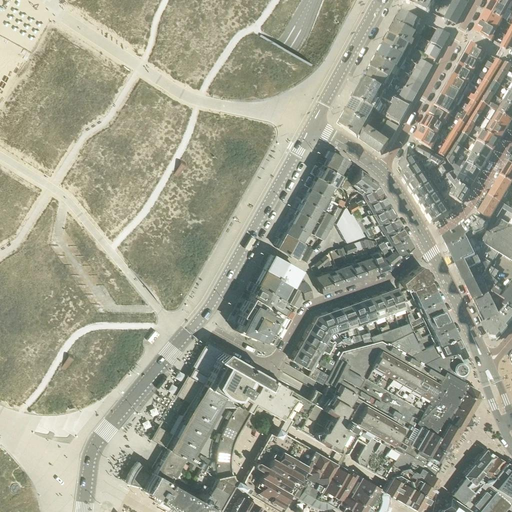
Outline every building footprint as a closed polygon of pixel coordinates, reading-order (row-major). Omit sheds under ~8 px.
[(428,13),(434,0),(410,0),(409,3),(428,13)] [(460,0),(454,0),(452,4),(464,9),(468,4),(460,0)] [(511,0),(492,0),(492,1),(508,10),(511,2),(511,0)] [(492,1),(486,12),(502,21),(508,10),(492,1)] [(461,15),(464,9),(452,4),(449,10),(461,15)] [(449,10),(447,15),(458,20),(461,15),(449,10)] [(496,31),(502,21),(486,12),(480,22),(496,31)] [(403,13),(397,25),(415,34),(421,23),(403,13)] [(444,20),(452,23),(456,25),(458,20),(447,15),(444,20)] [(493,37),(496,31),(480,22),(474,33),(491,42),(494,38),(493,37)] [(416,35),(415,34),(397,25),(397,26),(396,25),(393,30),(394,31),(391,36),(412,48),(415,43),(413,42),(416,35)] [(435,36),(431,43),(442,49),(450,36),(442,32),(439,38),(435,36)] [(408,56),(412,48),(391,36),(391,37),(390,36),(387,42),(387,43),(385,48),(404,58),(406,59),(408,56)] [(511,40),(506,36),(501,45),(494,42),(493,43),(500,47),(506,50),(511,40)] [(429,45),(424,55),(436,61),(441,52),(429,45)] [(487,54),(470,45),(464,55),(481,64),(487,54)] [(406,60),(404,58),(385,48),(384,48),(383,48),(380,54),(381,54),(378,59),(400,71),(406,60)] [(464,55),(458,66),(475,75),(478,76),(480,72),(477,71),(481,64),(464,55)] [(375,65),(372,70),(393,81),(394,82),(400,71),(378,59),(378,60),(376,59),(374,65),(375,65)] [(421,60),(417,66),(429,72),(432,67),(421,60)] [(485,67),(490,69),(496,73),(502,63),(497,60),(494,65),(488,62),(485,67)] [(506,76),(509,77),(511,79),(511,74),(508,72),(511,66),(505,63),(500,72),(506,76)] [(411,77),(423,83),(429,72),(417,66),(411,77)] [(469,85),(475,75),(458,66),(452,76),(469,85)] [(490,69),(484,80),(490,83),(496,73),(490,69)] [(388,89),(393,81),(372,70),(371,72),(370,71),(368,76),(369,76),(366,81),(386,92),(387,88),(388,89)] [(240,98),(235,101),(239,101),(243,101),(249,101),(254,101),(260,100),(265,99),(268,98),(274,96),(280,94),(284,92),(287,91),(277,92),(276,93),(275,93),(273,93),(272,93),(271,92),(270,92),(268,90),(264,71),(252,74),(254,83),(253,83),(252,84),(251,85),(250,86),(250,88),(249,89),(249,90),(249,91),(250,92),(246,93),(246,94),(246,95),(245,97),(243,98),(240,98)] [(502,83),(506,76),(500,72),(494,82),(500,86),(504,88),(506,85),(502,83)] [(465,92),(469,85),(452,76),(447,86),(462,95),(464,92),(465,92)] [(411,77),(405,88),(417,95),(423,83),(411,77)] [(484,93),(490,83),(484,80),(478,90),(484,93)] [(356,96),(352,99),(355,101),(373,111),(377,113),(381,104),(379,103),(381,99),(393,105),(387,115),(390,117),(389,119),(400,125),(401,123),(411,106),(397,98),(386,92),(366,81),(365,82),(366,83),(358,96),(358,97),(356,96)] [(494,82),(488,92),(494,96),(500,86),(494,82)] [(463,96),(462,95),(447,86),(441,97),(456,105),(457,106),(463,96)] [(417,95),(405,88),(404,87),(398,99),(411,106),(417,95)] [(466,97),(472,100),(477,104),(484,93),(478,90),(474,96),(469,93),(466,97)] [(486,106),(496,112),(498,108),(490,103),(494,96),(488,92),(481,103),(486,106)] [(511,93),(509,92),(503,102),(511,106),(511,93)] [(441,97),(435,108),(450,116),(456,105),(441,97)] [(471,114),(477,104),(472,100),(468,107),(464,104),(461,108),(465,111),(471,114)] [(348,115),(341,127),(357,139),(358,138),(362,141),(361,142),(381,156),(389,145),(392,138),(395,133),(398,128),(388,122),(385,127),(382,132),(379,138),(368,131),(366,133),(362,130),(365,125),(373,111),(355,101),(348,115)] [(511,106),(503,102),(497,112),(511,121),(511,106)] [(479,106),(475,113),(480,116),(486,106),(481,103),(479,106)] [(449,117),(450,116),(435,108),(433,107),(427,117),(444,126),(446,122),(445,122),(448,116),(449,117)] [(455,119),(459,121),(465,124),(471,114),(465,111),(462,116),(458,114),(455,119)] [(511,121),(497,112),(491,122),(506,131),(511,121)] [(469,123),(474,126),(480,116),(475,113),(469,123)] [(444,127),(444,126),(427,117),(421,127),(437,136),(443,126),(444,127)] [(453,131),(458,134),(465,124),(459,121),(455,127),(451,124),(449,129),(453,131)] [(500,142),(506,131),(491,122),(485,133),(500,142)] [(469,123),(462,133),(468,137),(472,129),(479,134),(478,136),(480,136),(476,142),(478,143),(493,152),(500,142),(485,133),(474,126),(469,123)] [(437,136),(421,127),(414,140),(422,144),(422,145),(431,151),(433,151),(435,147),(434,146),(435,143),(434,143),(437,136)] [(453,131),(447,142),(452,145),(458,134),(453,131)] [(456,144),(462,147),(468,137),(462,133),(456,144)] [(439,155),(444,158),(452,145),(447,142),(443,148),(438,146),(435,152),(439,155)] [(493,152),(478,143),(472,153),(473,154),(487,162),(493,152)] [(456,144),(450,154),(456,158),(456,157),(455,157),(460,150),(461,147),(462,147),(456,144)] [(416,152),(427,159),(429,160),(432,155),(419,147),(416,152)] [(342,166),(345,161),(342,159),(328,151),(327,152),(326,151),(326,150),(325,150),(322,157),(322,156),(324,157),(319,166),(336,174),(336,173),(337,174),(342,166)] [(397,171),(401,176),(419,164),(411,150),(409,151),(408,151),(397,171)] [(450,166),(454,172),(453,173),(458,181),(459,182),(471,189),(481,173),(467,164),(463,162),(460,167),(454,165),(455,163),(454,162),(456,158),(450,154),(446,159),(450,166)] [(473,154),(467,164),(481,173),(487,162),(473,154)] [(444,161),(432,155),(429,160),(427,159),(419,164),(401,176),(407,186),(427,173),(423,167),(432,162),(438,166),(444,162),(444,161)] [(350,164),(342,178),(349,183),(357,169),(350,164)] [(511,184),(511,165),(509,164),(508,164),(500,177),(511,184)] [(319,166),(313,177),(329,186),(336,174),(319,166)] [(451,172),(447,166),(438,171),(442,177),(451,172)] [(366,176),(357,169),(349,183),(348,185),(352,187),(351,189),(358,194),(375,185),(374,183),(372,182),(373,181),(366,176)] [(433,183),(427,173),(407,186),(413,195),(430,184),(430,185),(433,183)] [(452,186),(458,181),(453,173),(447,177),(452,186)] [(313,177),(307,188),(323,197),(327,190),(329,191),(331,187),(329,186),(313,177)] [(511,186),(511,184),(500,177),(488,197),(509,210),(509,208),(501,203),(509,190),(511,192),(511,186)] [(339,187),(344,190),(345,190),(348,185),(349,183),(342,178),(338,185),(340,186),(339,187)] [(452,186),(455,190),(450,198),(460,204),(464,200),(466,197),(470,191),(458,184),(459,182),(458,181),(452,186)] [(413,195),(420,206),(437,195),(430,185),(430,184),(413,195)] [(381,195),(375,185),(358,194),(361,199),(353,203),(353,202),(346,206),(346,207),(349,213),(355,210),(362,206),(364,204),(381,195)] [(307,188),(300,200),(317,209),(323,197),(307,188)] [(426,215),(446,202),(440,193),(437,195),(420,206),(426,215)] [(387,205),(381,195),(364,204),(370,214),(387,205)] [(507,212),(509,210),(488,197),(478,214),(478,215),(490,222),(499,207),(507,212)] [(300,200),(294,211),(310,220),(317,209),(300,200)] [(453,211),(446,202),(426,215),(431,222),(433,225),(450,214),(453,211)] [(392,216),(387,205),(370,214),(367,216),(373,226),(375,225),(392,216)] [(324,213),(334,218),(339,209),(335,207),(330,216),(325,213),(324,213)] [(354,223),(350,214),(347,215),(344,208),(342,210),(334,225),(343,243),(362,237),(354,223)] [(354,223),(359,221),(360,220),(355,210),(349,213),(350,214),(354,223)] [(294,211),(288,222),(304,232),(310,220),(294,211)] [(318,224),(321,226),(328,230),(334,218),(324,213),(318,224)] [(398,226),(392,216),(375,225),(381,236),(398,226)] [(483,234),(485,231),(488,227),(474,218),(446,242),(445,244),(448,250),(469,241),(468,240),(474,236),(476,237),(483,234)] [(500,219),(495,227),(504,233),(509,225),(500,219)] [(359,221),(354,223),(360,233),(362,232),(364,231),(359,221)] [(281,233),(296,242),(298,243),(304,232),(288,222),(281,233)] [(511,226),(509,225),(504,233),(494,248),(478,256),(456,267),(474,304),(474,305),(475,305),(489,297),(493,295),(491,294),(494,290),(495,291),(496,290),(494,289),(495,288),(498,284),(490,277),(494,270),(489,267),(494,259),(495,259),(498,254),(511,262),(511,226)] [(495,227),(491,225),(489,228),(486,232),(491,235),(495,227)] [(328,230),(321,226),(319,229),(318,228),(315,233),(316,233),(314,237),(320,241),(323,237),(328,230)] [(404,236),(398,226),(381,236),(384,241),(382,242),(381,241),(376,244),(379,250),(404,236)] [(364,231),(362,232),(365,238),(367,238),(368,236),(371,235),(368,229),(364,231)] [(472,247),(469,241),(448,250),(456,267),(478,256),(491,235),(486,232),(478,247),(477,245),(472,247)] [(299,259),(302,254),(302,253),(301,253),(299,252),(295,250),(298,243),(296,242),(281,233),(278,240),(276,239),(276,238),(272,245),(272,246),(273,245),(275,246),(274,247),(298,260),(298,259),(299,259)] [(404,236),(379,250),(385,266),(397,256),(396,254),(397,253),(402,251),(403,250),(408,247),(409,246),(404,236)] [(363,239),(365,246),(366,249),(372,247),(370,241),(363,239)] [(353,251),(353,249),(351,243),(341,247),(344,254),(353,251)] [(305,246),(305,247),(306,247),(302,254),(299,259),(304,262),(312,249),(312,250),(314,247),(309,244),(308,247),(305,246)] [(339,247),(333,249),(335,256),(341,254),(339,247)] [(385,267),(385,266),(379,250),(375,252),(375,251),(368,253),(374,271),(376,270),(376,271),(380,270),(380,269),(381,268),(384,267),(385,267)] [(357,260),(363,277),(364,277),(371,274),(373,274),(373,273),(375,273),(374,271),(368,253),(367,254),(368,256),(357,260)] [(270,254),(261,270),(288,285),(294,288),(293,288),(296,290),(300,299),(301,299),(308,296),(308,297),(309,296),(305,285),(296,273),(297,270),(270,254)] [(321,263),(320,264),(322,267),(329,265),(327,259),(324,255),(318,260),(321,263)] [(362,277),(363,277),(357,260),(356,258),(352,259),(352,261),(345,264),(352,281),(359,278),(362,278),(362,277)] [(315,268),(320,264),(321,263),(318,260),(312,264),(315,268)] [(334,268),(340,285),(341,285),(348,282),(351,282),(351,281),(352,281),(345,264),(334,268)] [(421,284),(427,281),(425,278),(426,278),(421,266),(417,266),(398,282),(397,283),(396,284),(396,285),(396,286),(397,289),(400,288),(403,287),(405,291),(408,289),(418,284),(421,284)] [(334,268),(323,272),(329,289),(330,289),(337,286),(339,286),(339,285),(340,285),(334,268)] [(253,284),(277,298),(285,284),(288,286),(288,285),(261,270),(253,284)] [(328,289),(329,289),(323,272),(312,276),(318,293),(319,293),(326,290),(328,290),(328,289)] [(136,273),(134,273),(142,283),(160,304),(159,301),(156,277),(155,277),(152,278),(149,278),(147,278),(144,277),(142,275),(141,274),(140,274),(136,273)] [(408,289),(412,298),(422,294),(425,294),(431,291),(430,289),(431,288),(429,283),(428,284),(427,281),(421,284),(418,284),(408,289)] [(503,308),(505,309),(511,313),(511,282),(502,294),(496,290),(495,291),(494,290),(491,294),(493,295),(506,303),(503,308)] [(247,295),(279,314),(288,318),(289,319),(292,314),(276,305),(280,299),(277,298),(253,284),(247,295)] [(389,290),(384,292),(387,298),(387,300),(391,311),(392,313),(396,311),(396,309),(402,307),(395,288),(394,289),(393,287),(388,289),(389,290)] [(296,290),(293,288),(285,303),(295,308),(295,307),(300,300),(300,299),(296,290)] [(381,314),(391,311),(387,300),(387,298),(384,292),(384,291),(379,293),(379,294),(376,295),(378,301),(378,304),(381,314)] [(429,302),(435,299),(435,298),(435,297),(433,292),(432,292),(431,291),(425,294),(422,294),(412,298),(416,307),(426,302),(429,302)] [(373,317),(381,314),(378,304),(378,301),(376,295),(375,295),(374,294),(369,296),(370,297),(367,298),(369,305),(369,307),(373,317)] [(288,318),(279,314),(247,295),(236,315),(237,316),(234,321),(236,322),(232,330),(263,342),(264,341),(273,345),(288,318)] [(493,295),(489,297),(475,305),(480,315),(499,305),(503,308),(506,303),(493,295)] [(363,321),(373,317),(369,307),(369,305),(367,298),(365,299),(365,297),(360,299),(360,300),(357,302),(359,307),(359,310),(363,321)] [(414,308),(418,317),(431,311),(433,311),(439,308),(439,307),(440,306),(437,301),(436,302),(435,299),(429,302),(426,302),(416,307),(414,308)] [(351,304),(347,305),(350,311),(350,314),(353,324),(363,321),(359,310),(359,307),(357,302),(356,302),(356,301),(350,303),(351,304)] [(343,328),(353,324),(350,314),(350,311),(347,305),(346,304),(341,306),(341,307),(338,308),(340,315),(340,317),(343,328)] [(480,315),(485,326),(498,319),(505,309),(503,308),(499,305),(480,315)] [(332,332),(343,328),(340,317),(340,315),(338,308),(337,309),(337,307),(331,309),(332,310),(326,313),(328,319),(328,321),(332,332)] [(431,311),(418,317),(411,320),(407,322),(410,327),(423,320),(425,325),(435,320),(438,320),(444,317),(443,316),(444,315),(442,310),(441,311),(439,308),(433,311),(431,311)] [(497,340),(511,321),(511,313),(505,309),(498,319),(485,326),(491,339),(497,340)] [(328,333),(332,332),(328,321),(328,319),(326,313),(325,313),(325,312),(320,313),(320,315),(315,317),(310,325),(317,328),(318,330),(326,335),(327,336),(328,333)] [(425,325),(430,334),(440,329),(442,329),(448,326),(448,325),(448,324),(446,319),(445,320),(444,317),(438,320),(435,320),(425,325)] [(406,323),(396,326),(399,335),(409,330),(406,323)] [(307,330),(305,333),(311,337),(314,339),(329,348),(331,343),(332,343),(330,341),(329,342),(325,339),(327,336),(326,335),(318,330),(317,328),(310,325),(309,324),(306,329),(307,330)] [(387,330),(391,340),(399,335),(396,326),(387,330)] [(430,334),(434,344),(453,335),(450,328),(449,329),(448,326),(442,329),(440,329),(430,334)] [(387,330),(378,333),(381,339),(382,340),(389,340),(391,340),(387,330)] [(326,398),(309,427),(312,438),(340,454),(345,452),(353,438),(357,440),(362,443),(354,458),(356,463),(385,480),(387,476),(395,474),(406,454),(410,456),(412,452),(404,447),(399,444),(412,422),(442,370),(458,379),(460,375),(461,373),(462,372),(462,371),(463,370),(463,369),(463,368),(463,367),(463,366),(462,365),(462,364),(461,363),(462,363),(458,357),(450,350),(438,356),(435,351),(438,350),(435,343),(434,344),(423,349),(419,351),(416,343),(410,332),(389,343),(388,344),(385,342),(385,344),(379,341),(340,351),(334,362),(329,371),(323,382),(326,383),(332,387),(326,398)] [(145,341),(149,344),(156,336),(152,333),(145,341)] [(302,338),(300,342),(306,346),(308,347),(319,354),(321,350),(326,353),(329,348),(314,339),(311,337),(305,333),(305,334),(304,333),(301,338),(302,338)] [(370,341),(380,339),(381,339),(378,333),(368,337),(370,341)] [(453,335),(435,343),(438,350),(435,351),(438,356),(450,350),(458,357),(463,354),(453,335)] [(191,369),(187,375),(220,394),(226,397),(229,399),(233,393),(245,400),(245,401),(241,406),(246,409),(249,403),(250,403),(276,418),(276,419),(272,426),(278,429),(282,422),(283,421),(312,438),(309,427),(326,398),(332,387),(326,383),(324,386),(320,394),(311,389),(308,394),(305,399),(279,385),(278,383),(277,383),(273,381),(272,381),(265,376),(263,375),(244,364),(242,363),(239,362),(239,360),(237,361),(232,358),(232,356),(230,357),(220,350),(219,351),(204,342),(189,368),(191,369)] [(297,347),(295,350),(301,354),(303,356),(314,362),(319,354),(308,347),(306,346),(300,342),(299,342),(296,346),(297,347)] [(308,370),(305,375),(319,384),(325,374),(311,367),(314,362),(303,356),(301,354),(295,350),(295,351),(294,350),(291,355),(292,356),(290,360),(308,370)] [(319,358),(316,363),(322,367),(329,371),(334,362),(327,358),(325,361),(319,358)] [(442,370),(412,422),(417,425),(448,443),(451,442),(458,430),(461,429),(461,425),(468,423),(466,416),(466,415),(469,415),(469,411),(477,397),(476,395),(478,393),(475,391),(475,389),(458,379),(442,370)] [(156,426),(149,439),(163,447),(166,449),(182,458),(191,463),(195,457),(186,452),(194,439),(196,440),(203,428),(201,427),(204,420),(206,422),(213,409),(211,408),(220,394),(187,375),(186,374),(174,395),(176,397),(176,396),(187,403),(173,428),(174,428),(171,434),(170,433),(156,426)] [(194,439),(186,452),(195,457),(191,463),(191,464),(199,468),(193,478),(192,478),(188,486),(196,491),(193,496),(201,501),(214,508),(217,503),(228,483),(229,484),(236,488),(239,483),(232,479),(231,478),(230,478),(229,477),(228,476),(228,475),(227,474),(227,473),(226,471),(226,468),(226,465),(225,462),(225,459),(226,456),(226,453),(226,450),(227,447),(228,445),(228,442),(229,439),(230,437),(232,434),(233,432),(234,430),(246,409),(241,406),(229,399),(226,397),(220,394),(211,408),(213,409),(206,422),(204,420),(201,427),(203,428),(196,440),(194,439)] [(417,425),(404,447),(412,452),(410,456),(435,470),(442,458),(449,446),(448,443),(417,425)] [(239,483),(236,488),(278,511),(280,511),(290,495),(288,493),(297,478),(298,479),(314,452),(277,431),(278,429),(272,426),(239,483)] [(123,481),(123,482),(126,483),(132,484),(140,486),(142,487),(141,489),(140,489),(140,490),(154,497),(153,498),(158,501),(158,500),(169,506),(179,511),(212,511),(214,508),(201,501),(193,496),(193,497),(190,495),(179,489),(180,487),(176,485),(175,487),(174,486),(175,484),(171,482),(170,484),(168,482),(176,469),(182,458),(166,449),(159,459),(152,473),(150,472),(150,473),(149,475),(148,474),(137,464),(135,461),(134,461),(132,463),(131,465),(129,467),(128,469),(127,472),(126,474),(124,476),(124,478),(123,481)] [(450,494),(460,503),(479,481),(474,478),(479,471),(492,455),(482,449),(470,464),(460,475),(463,477),(450,494)] [(297,478),(288,493),(290,495),(308,506),(310,506),(312,507),(314,508),(316,508),(318,509),(319,509),(321,509),(323,509),(325,509),(327,509),(329,508),(331,508),(333,507),(341,511),(382,511),(383,511),(384,510),(384,509),(385,508),(385,507),(385,506),(386,505),(386,503),(386,501),(386,499),(386,497),(386,495),(386,494),(386,493),(385,493),(379,490),(356,476),(347,471),(345,470),(344,469),(340,467),(337,465),(328,460),(314,452),(298,479),(297,478)] [(385,480),(379,490),(385,493),(385,492),(394,497),(393,498),(412,509),(415,505),(419,507),(420,507),(434,482),(432,476),(435,470),(410,456),(406,454),(395,474),(387,476),(385,480)] [(474,478),(479,481),(480,482),(490,478),(503,462),(502,461),(492,455),(479,471),(474,478)] [(490,478),(480,482),(479,481),(460,503),(471,511),(497,511),(506,503),(510,505),(511,501),(511,467),(503,462),(490,478)] [(27,477),(22,470),(23,473),(24,479),(25,481),(25,483),(24,485),(22,486),(21,486),(18,481),(0,491),(0,505),(3,511),(18,511),(31,505),(33,506),(36,508),(38,510),(38,511),(39,511),(39,507),(37,501),(35,493),(33,490),(31,485),(27,477)] [(448,497),(439,509),(443,511),(471,511),(460,503),(450,494),(448,497)] [(255,511),(257,510),(256,505),(252,503),(251,501),(249,501),(248,499),(246,500),(242,497),(237,498),(235,503),(233,503),(233,505),(233,506),(231,506),(232,508),(229,511),(255,511)] [(510,511),(507,509),(510,505),(506,503),(497,511),(510,511)]
